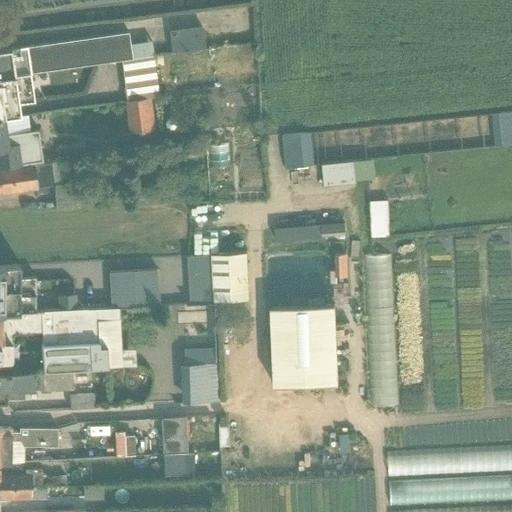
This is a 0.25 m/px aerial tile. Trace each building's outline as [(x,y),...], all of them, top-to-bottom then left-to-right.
[(129,44),(127,31),(0,49),(0,77),(29,73),(131,59),(131,60),(153,57),(150,41),(129,44)] [(158,97),(153,57),(131,60),(120,61),(125,101),(153,98),(158,97)] [(29,73),(0,77),(0,118),(7,118),(19,116),(18,104),(34,102),(29,73)] [(125,101),(131,136),(158,132),(153,98),(125,101)] [(248,103),(215,104),(215,121),(248,120),(248,103)] [(511,111),(490,114),(493,146),(511,144),(511,111)] [(0,167),(41,162),(37,129),(9,133),(7,118),(0,118),(0,167)] [(311,132),(281,136),(285,168),(314,165),(311,132)] [(373,159),(321,164),(324,186),(355,183),(355,180),(374,178),(373,159)] [(77,183),(66,184),(63,161),(0,169),(0,193),(52,186),(54,209),(78,208),(77,183)] [(387,201),(369,201),(370,237),(389,236),(387,201)] [(327,250),(343,249),(341,223),(324,224),(327,250)] [(275,237),(321,234),(320,224),(274,228),(275,237)] [(228,256),(239,254),(237,229),(226,229),(228,256)] [(213,302),(214,317),(249,315),(246,254),(239,254),(228,256),(211,257),(213,302)] [(360,259),(370,409),(400,407),(390,257),(360,259)] [(0,314),(34,313),(35,277),(19,278),(19,267),(0,267),(0,314)] [(178,304),(181,403),(219,401),(214,317),(213,302),(178,304)] [(273,387),(338,384),(334,304),(269,307),(273,387)] [(39,332),(42,371),(72,370),(135,366),(133,348),(120,350),(118,318),(130,318),(130,307),(38,313),(39,332)] [(11,333),(39,332),(38,313),(34,313),(0,314),(0,343),(11,344),(11,333)] [(11,360),(11,344),(0,343),(0,363),(11,362),(11,360)] [(15,375),(0,375),(0,405),(6,405),(6,391),(7,391),(7,399),(23,399),(23,391),(33,391),(33,390),(43,390),(43,392),(72,391),(72,370),(42,371),(15,375)] [(68,410),(94,409),(93,394),(68,396),(68,410)] [(162,454),(188,452),(186,417),(160,418),(162,454)] [(218,424),(219,447),(229,447),(229,424),(218,424)] [(56,447),(57,428),(18,427),(18,432),(11,432),(11,427),(0,427),(0,463),(10,464),(10,462),(23,462),(23,446),(56,447)] [(511,445),(387,452),(388,477),(511,471),(511,445)] [(252,460),(234,461),(235,482),(253,481),(252,460)] [(0,486),(40,486),(40,470),(24,470),(24,475),(0,474),(0,486)] [(511,476),(389,482),(391,508),(511,501),(511,476)] [(0,499),(20,500),(19,511),(39,511),(56,511),(56,505),(46,505),(45,498),(65,497),(65,486),(40,486),(0,486),(0,499)] [(101,486),(83,486),(84,499),(102,499),(101,486)]
